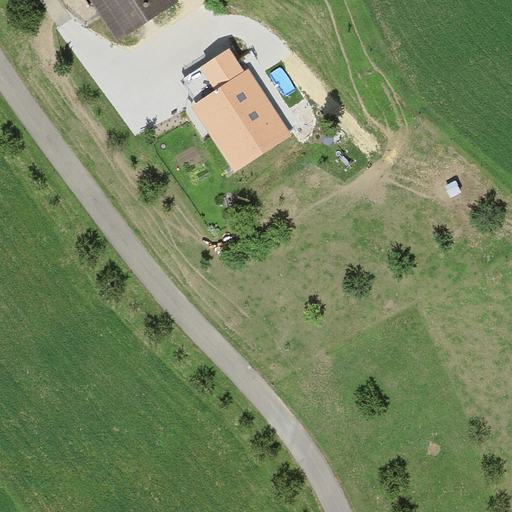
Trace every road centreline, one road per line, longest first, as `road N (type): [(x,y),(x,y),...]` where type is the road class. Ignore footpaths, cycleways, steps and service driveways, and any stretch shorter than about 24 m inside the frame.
road 1 (unclassified): [(338,511),(291,432),(131,256),(0,66)]
road 2 (unknown): [(49,0),(106,60),(147,70),(171,57),(194,26),(186,0)]
